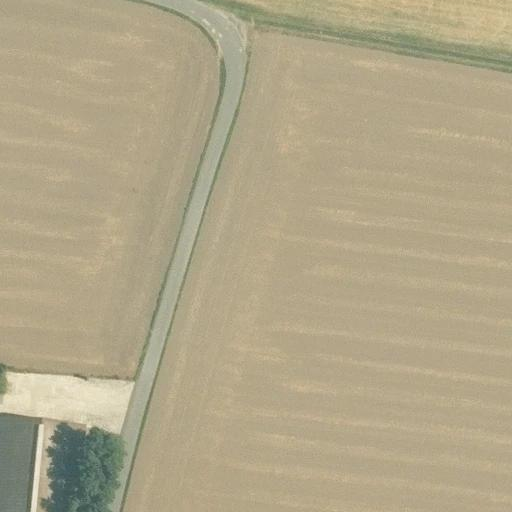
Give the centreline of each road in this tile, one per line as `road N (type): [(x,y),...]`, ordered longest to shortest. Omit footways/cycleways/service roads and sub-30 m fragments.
road 1 (unclassified): [(175,0),(245,28),(110,511)]
road 2 (track): [(245,28),(317,30),(511,62)]
